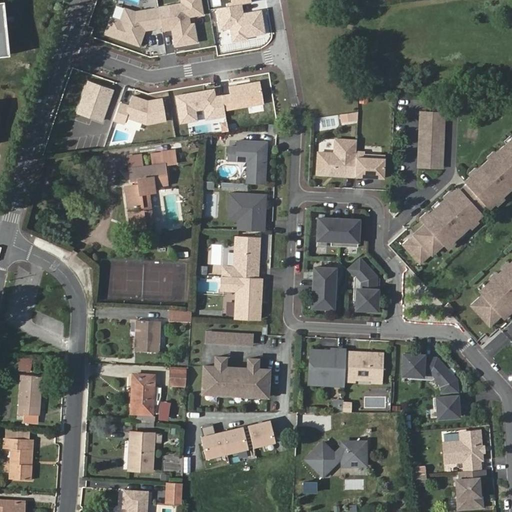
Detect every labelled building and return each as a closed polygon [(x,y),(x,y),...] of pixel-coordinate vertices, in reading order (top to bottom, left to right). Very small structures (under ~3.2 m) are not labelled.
[(5,0),(0,0),(0,56),(11,56),(5,0)] [(179,0),(180,4),(157,8),(160,26),(161,31),(172,29),(175,46),(198,42),(195,22),(191,23),(190,17),(205,14),(202,0),(179,0)] [(250,0),(221,0),(223,8),(216,9),(220,32),(230,30),(231,40),(266,34),(262,9),(242,13),(240,4),(250,2),(250,0)] [(120,20),(111,17),(106,33),(139,45),(145,29),(160,26),(157,8),(135,11),(125,7),(120,20)] [(112,90),(88,82),(77,112),(101,120),(112,90)] [(214,89),(174,95),(179,124),(198,121),(196,111),(203,110),(205,120),(225,117),(224,110),(262,104),(258,82),(228,87),(229,94),(215,96),(214,89)] [(129,106),(120,103),(115,119),(125,122),(127,118),(146,124),(166,121),(163,98),(148,100),(133,95),(129,106)] [(340,114),(340,122),(359,121),(358,112),(340,114)] [(444,113),(423,112),(420,168),(441,169),(444,113)] [(210,145),(211,133),(202,134),(201,145),(210,145)] [(414,234),(403,244),(420,264),(432,253),(432,254),(443,243),(446,247),(483,214),(480,211),(486,205),(489,208),(511,187),(511,138),(465,181),(467,184),(461,190),(459,187),(422,220),(425,223),(414,234)] [(356,151),(357,141),(335,139),(335,153),(319,152),(317,174),(328,174),(330,173),(333,173),(335,175),(354,176),(356,154),(356,151)] [(248,161),(247,183),(264,184),(265,163),(263,160),(264,142),(237,140),(237,147),(229,147),(228,160),(248,161)] [(128,155),(131,180),(138,179),(138,184),(125,186),(128,208),(143,206),(141,193),(155,191),(155,186),(168,184),(166,164),(177,162),(175,149),(151,153),(153,164),(143,166),(141,153),(128,155)] [(356,154),(355,171),(363,172),(363,176),(384,178),(385,155),(364,154),(364,151),(356,151),(356,154)] [(264,223),(266,202),(261,202),(257,198),(258,194),(229,193),(228,212),(246,213),(245,230),(259,231),(260,223),(264,223)] [(129,212),(131,228),(146,227),(143,210),(129,212)] [(358,246),(359,219),(350,219),(350,221),(333,220),(333,218),(318,217),(317,239),(331,239),(331,245),(358,246)] [(259,260),(260,237),(236,236),(235,267),(223,266),(223,276),(256,277),(258,277),(258,263),(256,263),(256,260),(259,260)] [(360,258),(349,269),(355,276),(354,277),(353,300),(356,300),(356,309),(377,310),(377,298),(375,298),(376,276),(360,258)] [(481,295),(470,305),(488,325),(499,315),(502,319),(511,309),(511,260),(478,292),(481,295)] [(197,273),(207,274),(207,266),(198,265),(197,273)] [(335,268),(314,267),(314,279),(316,279),(315,295),(313,295),(312,307),(333,308),(334,299),(337,299),(338,277),(335,277),(335,268)] [(259,318),(261,286),(256,286),(256,277),(223,276),(222,276),(221,289),(237,290),(236,317),(259,318)] [(448,303),(444,306),(450,313),(454,309),(448,303)] [(192,310),(169,308),(168,319),(191,321),(192,310)] [(136,319),(135,350),(159,351),(161,321),(136,319)] [(253,346),(253,334),(205,331),(205,344),(253,346)] [(346,351),(346,349),(331,348),(331,351),(324,351),(324,353),(321,353),(320,350),(310,350),(309,384),(319,384),(320,378),(345,380),(345,375),(346,351)] [(382,377),(383,353),(373,352),(370,355),(358,354),(356,351),(346,351),(345,375),(355,375),(355,373),(357,370),(370,371),(372,374),(372,376),(382,377)] [(414,354),(402,354),(401,375),(410,375),(410,378),(431,379),(433,378),(441,386),(442,392),(457,390),(456,379),(441,363),(431,362),(431,358),(414,357),(414,354)] [(32,371),(33,357),(19,356),(18,370),(32,371)] [(269,397),(270,369),(205,366),(203,394),(269,397)] [(170,369),(169,385),(186,387),(187,370),(170,369)] [(133,374),(131,412),(152,413),(154,375),(133,374)] [(22,375),(19,413),(39,415),(42,376),(22,375)] [(455,396),(433,397),(434,409),(437,409),(438,418),(459,416),(458,404),(456,404),(455,396)] [(160,400),(159,419),(170,419),(171,400),(160,400)] [(343,406),(343,412),(351,412),(352,404),(343,403),(343,406)] [(270,420),(250,425),(255,446),(274,441),(270,420)] [(201,428),(203,438),(215,435),(213,425),(201,428)] [(6,428),(6,437),(30,439),(30,430),(6,428)] [(208,458),(248,448),(243,428),(215,435),(203,438),(208,458)] [(130,431),(128,469),(152,471),(154,442),(162,443),(162,433),(130,431)] [(480,460),(477,431),(458,432),(458,441),(441,442),(442,462),(461,461),(462,471),(467,471),(478,470),(477,460),(480,460)] [(30,439),(6,437),(4,437),(4,448),(11,448),(10,478),(31,480),(32,464),(28,464),(30,439)] [(366,465),(366,441),(342,442),(343,446),(335,453),(324,441),(306,456),(322,474),(341,457),(342,458),(343,465),(366,465)] [(415,465),(415,485),(427,485),(427,465),(415,465)] [(486,476),(485,469),(478,470),(467,471),(468,478),(481,477),(486,476)] [(480,495),(479,489),(482,489),(481,477),(468,478),(467,471),(462,471),(459,471),(459,479),(456,479),(457,497),(459,497),(466,503),(466,508),(483,506),(482,495),(480,495)] [(165,502),(182,503),(183,483),(167,482),(165,502)] [(129,507),(128,511),(147,511),(148,491),(125,490),(124,507),(129,507)] [(466,503),(459,497),(457,497),(458,508),(466,508),(466,503)] [(20,511),(22,501),(0,499),(0,511),(4,511),(3,511),(20,511)]
